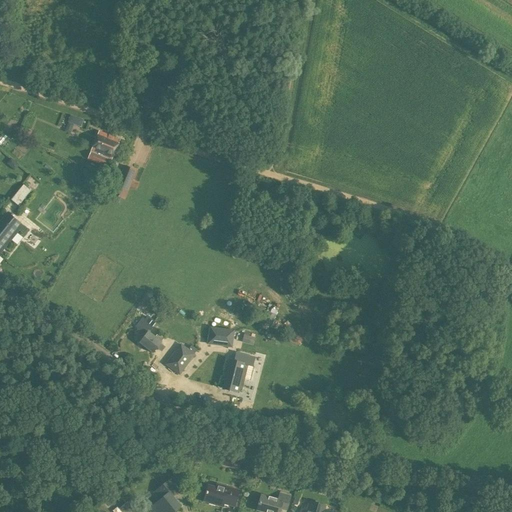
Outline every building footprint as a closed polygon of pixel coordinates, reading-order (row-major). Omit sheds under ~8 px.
[(120,140),(99,131),(88,159),(108,168),(120,140)] [(119,203),(121,197),(124,199),(136,171),(124,166),(113,194),(114,194),(111,200),(119,203)] [(24,187),(12,201),(20,208),(32,193),(24,187)] [(0,253),(11,240),(8,238),(20,223),(9,214),(0,225),(0,253)] [(139,343),(141,344),(152,353),(156,348),(161,352),(165,347),(160,343),(161,342),(165,336),(159,331),(155,337),(148,332),(155,323),(148,318),(146,321),(143,320),(137,328),(139,330),(138,332),(144,336),(139,343)] [(234,331),(210,328),(208,343),(232,347),(234,331)] [(180,345),(171,357),(166,364),(179,374),(193,355),(187,350),(180,345)] [(225,390),(239,394),(246,365),(252,367),(254,359),(240,355),(238,362),(232,361),(225,390)] [(183,445),(181,453),(189,455),(191,447),(183,445)] [(234,461),(232,468),(238,470),(241,463),(234,461)] [(172,511),(179,507),(180,506),(172,496),(181,489),(172,478),(158,490),(164,497),(149,509),(151,511),(172,511)] [(216,488),(208,485),(204,501),(222,506),(223,503),(234,506),(238,491),(216,484),(216,488)] [(278,500),(261,495),(256,510),(261,511),(278,511),(280,509),(286,510),(290,496),(280,493),(278,500)] [(136,511),(128,502),(123,506),(127,511),(125,511),(136,511)] [(330,511),(324,510),(325,506),(310,502),(307,511),(330,511)]
